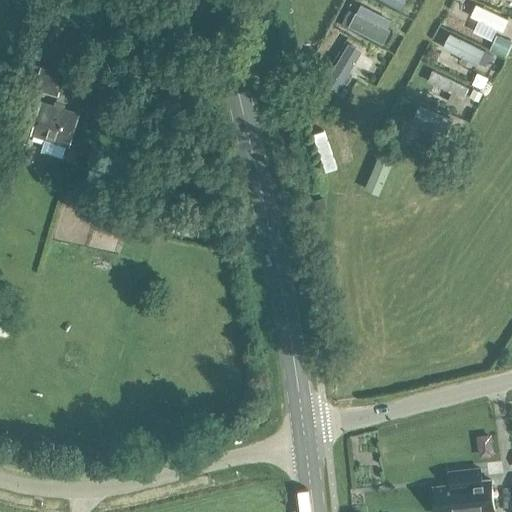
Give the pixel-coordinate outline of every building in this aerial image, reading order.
[(473,5),(469,17),(484,23),(482,29),(497,35),(504,18),(473,5)] [(484,49),(450,32),(443,47),(462,56),(460,60),(466,63),(468,59),(477,63),(484,49)] [(326,83),(338,91),(344,82),(348,84),(352,78),(348,75),(362,52),(349,44),(326,83)] [(479,63),(487,67),(493,55),(485,51),(479,63)] [(64,76),(39,68),(33,90),(58,98),(64,76)] [(470,87),(433,70),(428,81),(452,93),(448,101),(459,107),(463,98),(464,99),(470,87)] [(55,101),(53,107),(42,103),(32,134),(45,138),(41,152),(63,158),(67,145),(68,145),(78,114),(64,110),(65,105),(55,101)] [(45,154),(38,175),(61,183),(68,162),(45,154)] [(406,228),(412,185),(399,184),(393,227),(406,228)] [(450,487),(433,489),(435,511),(475,511),(494,510),(491,481),(481,482),(480,470),(449,473),(450,487)]
